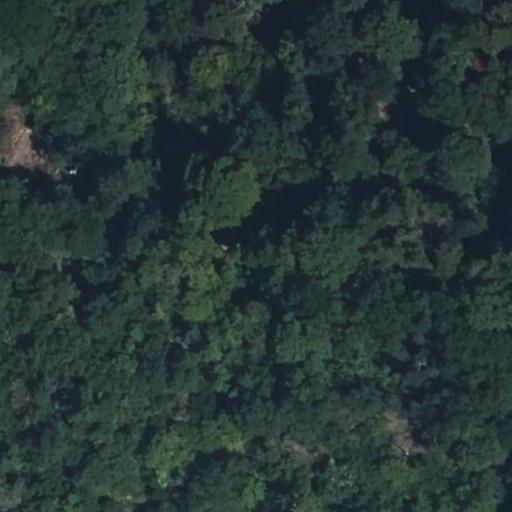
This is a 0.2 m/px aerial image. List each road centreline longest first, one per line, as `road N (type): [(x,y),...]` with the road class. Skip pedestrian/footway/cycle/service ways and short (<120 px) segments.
road 1 (track): [(495,0),(487,157),(511,209)]
road 2 (track): [(0,171),(71,0)]
